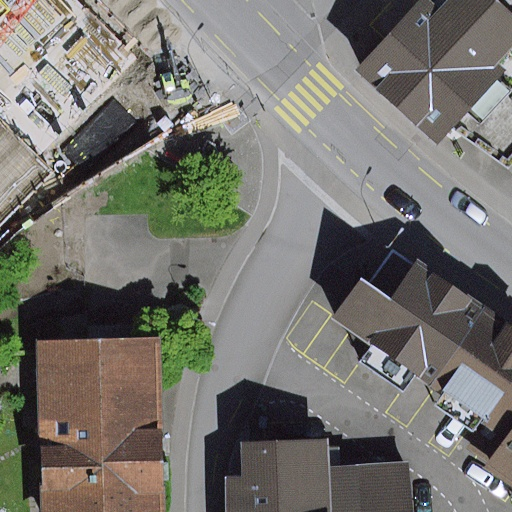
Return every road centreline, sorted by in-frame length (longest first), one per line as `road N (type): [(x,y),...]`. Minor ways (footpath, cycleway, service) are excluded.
road 1 (residential): [(373,151),(309,231),(238,344),(204,454),(203,511)]
road 2 (primary): [(373,151),(219,0)]
road 3 (primary): [(511,266),(373,151)]
